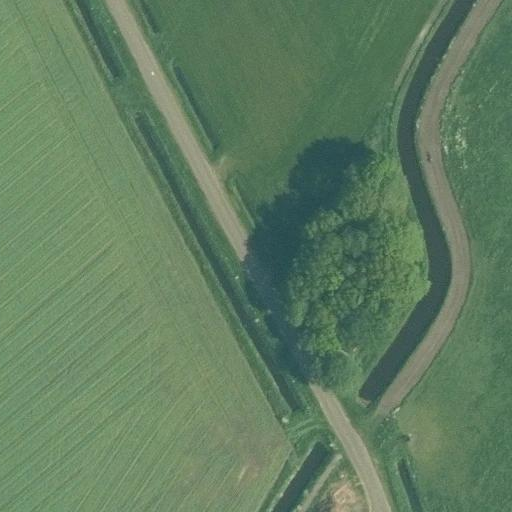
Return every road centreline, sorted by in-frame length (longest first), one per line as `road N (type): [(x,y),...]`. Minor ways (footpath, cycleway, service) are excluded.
road 1 (unclassified): [(382,511),(112,0)]
road 2 (track): [(495,0),(435,106),(429,139),(466,270),(462,291),(352,443)]
